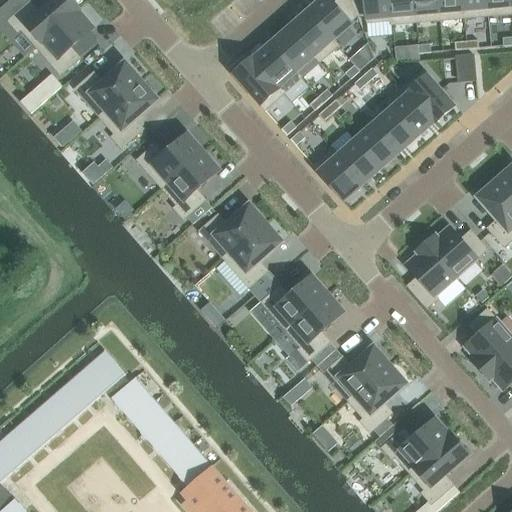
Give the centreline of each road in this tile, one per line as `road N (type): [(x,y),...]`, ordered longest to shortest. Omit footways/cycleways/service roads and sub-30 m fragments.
road 1 (residential): [(350,258),(511,442)]
road 2 (residential): [(198,80),(350,258)]
road 3 (residential): [(511,113),(350,258)]
